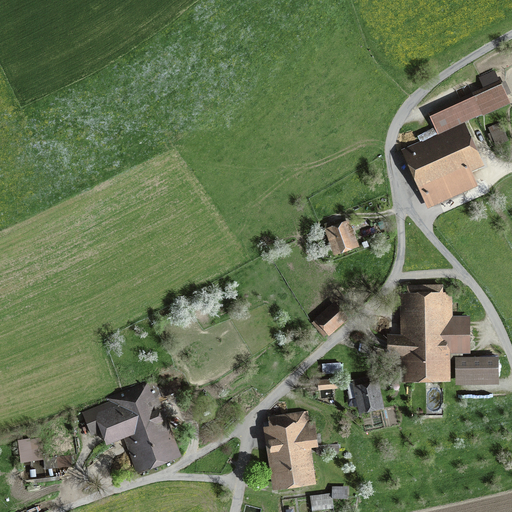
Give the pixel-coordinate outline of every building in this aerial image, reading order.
[(430,116),(438,133),(506,102),(503,94),(508,91),(505,83),(430,116)] [(489,127),(497,144),(507,140),(500,123),(489,127)] [(421,138),(436,133),(435,128),(419,133),(421,138)] [(409,155),(431,205),(475,185),(466,166),(477,161),(463,130),(409,155)] [(333,240),(337,249),(353,244),(346,226),(328,233),(330,241),(333,240)] [(451,295),(442,295),(442,287),(408,288),(409,338),(388,338),(388,350),(361,343),(360,351),(373,354),(374,352),(389,356),(398,356),(398,351),(409,352),(410,375),(449,375),(449,360),(442,360),(441,350),(468,350),(467,319),(452,320),(451,295)] [(323,333),(341,318),(333,309),(322,318),(320,316),(313,322),(323,333)] [(457,360),(457,377),(496,376),(496,359),(457,360)] [(343,371),(342,361),(323,361),(323,372),(343,371)] [(357,397),(360,409),(379,404),(373,378),(354,382),(347,384),(350,398),(357,397)] [(160,386),(163,394),(181,388),(178,379),(160,386)] [(318,381),(319,389),(336,388),(336,379),(318,381)] [(154,380),(107,399),(108,403),(84,413),(92,433),(103,429),(108,441),(124,434),(129,445),(135,443),(138,452),(133,454),(137,466),(176,450),(168,430),(169,429),(156,396),(160,395),(154,380)] [(269,417),(279,484),(308,479),(303,446),(317,444),(315,422),(308,423),(306,412),(269,417)] [(41,438),(19,441),(22,460),(43,458),(44,458),(41,438)] [(316,446),(317,453),(338,450),(338,444),(316,446)] [(66,466),(69,458),(60,455),(57,463),(66,466)] [(56,457),(44,458),(43,458),(45,468),(57,467),(56,457)] [(310,496),(312,510),(333,507),(331,493),(310,496)]
